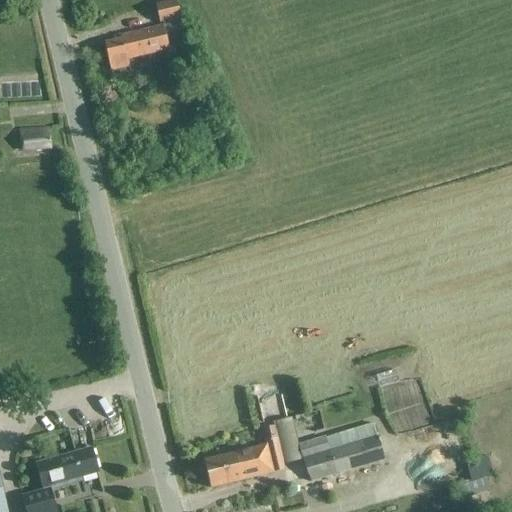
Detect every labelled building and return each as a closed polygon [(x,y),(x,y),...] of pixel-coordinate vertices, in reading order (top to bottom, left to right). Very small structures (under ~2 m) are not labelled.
[(203,0),(181,0),(179,0),(181,14),(205,10),(203,0)] [(181,19),(177,2),(156,7),(161,25),(181,19)] [(127,61),(169,51),(163,28),(121,39),(121,41),(104,46),(111,73),(129,69),(127,61)] [(50,130),(20,132),(22,152),(51,150),(50,130)] [(429,355),(389,367),(395,385),(434,373),(429,355)] [(361,360),(349,362),(351,381),(363,379),(361,360)] [(266,447),(204,461),(211,489),(273,475),(285,472),(275,428),(263,430),(266,447)] [(377,439),(329,453),(325,438),(299,445),(303,461),(310,484),(384,462),(377,439)] [(21,498),(25,511),(56,511),(50,492),(77,484),(75,480),(98,474),(91,450),(36,465),(44,492),(21,498)] [(354,472),(340,476),(343,487),(357,483),(354,472)] [(484,477),(459,485),(463,499),(489,491),(484,477)]
